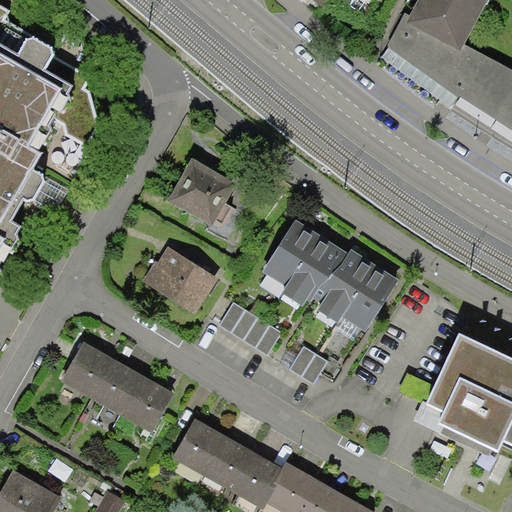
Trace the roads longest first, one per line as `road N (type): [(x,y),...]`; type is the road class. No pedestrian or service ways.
road 1 (residential): [(446,511),(65,295)]
road 2 (primary): [(224,0),(344,97),(511,206)]
road 3 (residential): [(65,295),(162,132),(170,108),(151,54)]
road 4 (residential): [(0,412),(65,295)]
